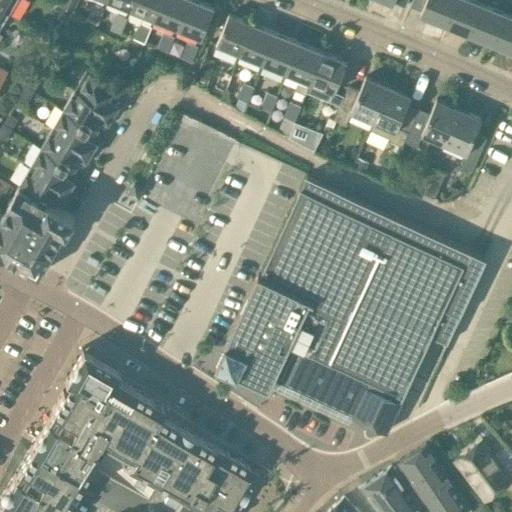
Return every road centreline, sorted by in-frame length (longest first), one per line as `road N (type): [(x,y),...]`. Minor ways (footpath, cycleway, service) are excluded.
road 1 (residential): [(332,476),(47,295)]
road 2 (residential): [(47,295),(150,100),(165,92),(243,126)]
road 3 (residential): [(511,91),(294,0)]
road 4 (residential): [(511,388),(332,476)]
